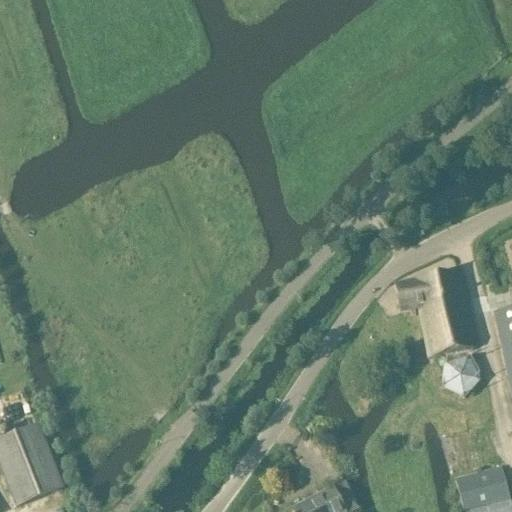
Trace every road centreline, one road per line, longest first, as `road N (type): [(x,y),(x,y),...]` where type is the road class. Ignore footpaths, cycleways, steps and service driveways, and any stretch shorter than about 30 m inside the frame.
road 1 (unclassified): [(121,511),(273,312),(369,209)]
road 2 (tertiary): [(210,511),(336,332),(405,262)]
road 3 (unclassified): [(369,209),(511,86)]
